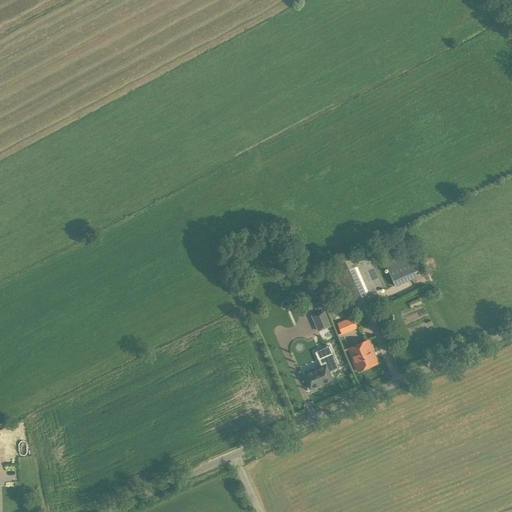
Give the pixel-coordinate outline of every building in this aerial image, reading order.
[(421,277),(409,249),(384,260),(396,288),(421,277)] [(383,289),(368,252),(328,268),(342,303),(349,300),(350,302),(383,289)] [(312,317),(319,334),(333,328),(326,311),(312,317)] [(354,330),(350,319),(338,323),(342,335),(354,330)] [(378,363),(369,340),(348,348),(358,372),(378,363)] [(333,380),(327,366),(315,372),(314,370),(306,374),(307,376),(306,377),(312,390),(333,380)]
